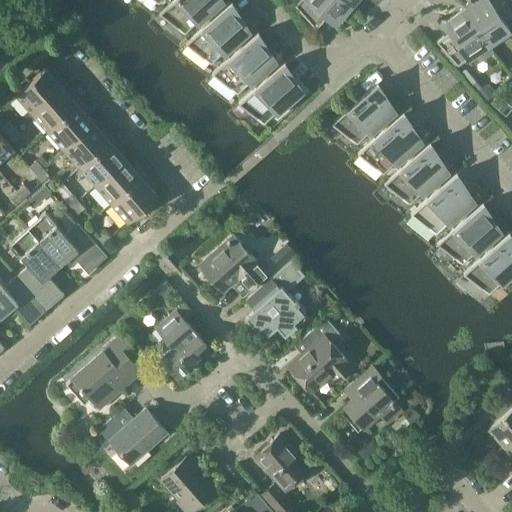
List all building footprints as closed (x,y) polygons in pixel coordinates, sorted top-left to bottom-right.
[(172,0),(159,12),(184,33),(197,21),(200,24),(215,10),(213,8),(221,0),(172,0)] [(353,5),(346,0),(298,0),(295,4),(316,28),(326,16),(334,23),(337,19),(353,5)] [(470,0),(464,6),(488,43),(509,29),(503,20),(511,14),(511,11),(504,0),(477,0),(473,3),(470,0)] [(239,38),(249,30),(232,2),(185,42),(211,63),(224,51),(226,54),(242,41),(239,38)] [(488,43),(464,6),(448,20),(444,22),(450,31),(436,40),(457,64),(471,55),(476,63),(494,52),(488,43)] [(258,32),(212,72),(237,93),(250,81),(253,84),(268,71),(266,68),(275,60),(258,32)] [(284,62),(238,103),(264,123),(277,111),(279,114),(295,101),(292,98),(301,90),(284,62)] [(15,93),(32,112),(62,86),(53,76),(56,72),(49,64),(15,93)] [(385,118),(394,109),(377,82),(331,122),(357,143),(369,131),(372,134),(387,121),(385,118)] [(32,112),(47,130),(81,101),(74,93),(71,96),(62,86),(32,112)] [(47,130),(63,148),(93,122),(84,112),(88,108),(81,101),(47,130)] [(404,112),(357,152),(383,173),(396,161),(398,164),(414,151),(411,148),(421,139),(404,112)] [(1,127),(7,134),(14,128),(8,121),(1,127)] [(63,148),(79,166),(113,137),(106,129),(102,132),(93,122),(63,148)] [(14,128),(7,134),(14,141),(21,135),(14,128)] [(0,159),(13,148),(0,133),(0,159)] [(79,166),(95,184),(125,158),(116,148),(120,145),(113,137),(79,166)] [(430,142),(384,182),(409,203),(422,191),(425,194),(440,181),(438,178),(447,170),(430,142)] [(95,184),(111,202),(145,173),(138,165),(134,168),(125,158),(95,184)] [(28,166),(35,173),(42,167),(36,159),(28,166)] [(42,167),(35,173),(42,181),(49,174),(42,167)] [(457,172),(410,213),(436,233),(449,221),(451,224),(467,211),(464,208),(473,200),(457,172)] [(145,173),(111,202),(128,221),(158,195),(148,184),(152,181),(145,173)] [(24,184),(17,190),(23,197),(30,191),(24,184)] [(23,197),(17,190),(9,196),(16,204),(23,197)] [(65,199),(71,206),(78,200),(72,193),(65,199)] [(78,200),(71,206),(77,213),(84,207),(78,200)] [(483,202),(437,243),(462,263),(475,251),(478,254),(493,241),(491,238),(500,230),(483,202)] [(45,210),(27,226),(60,264),(72,253),(88,271),(107,255),(77,221),(64,232),(45,210)] [(28,264),(16,274),(46,308),(64,293),(48,275),(60,264),(27,226),(9,242),(28,264)] [(97,236),(103,243),(110,237),(104,230),(97,236)] [(511,236),(509,232),(463,273),(488,293),(501,282),(504,284),(511,277),(511,236)] [(250,288),(267,273),(256,261),(257,260),(234,234),(199,265),(222,290),(239,275),(250,288)] [(305,315),(305,312),(304,309),(299,301),(295,297),(293,299),(286,290),(304,274),(291,259),(245,298),(254,308),(245,315),(256,329),(260,333),(262,334),(263,334),(265,334),(268,332),(277,324),(285,333),(296,323),(302,319),(305,315)] [(0,280),(0,316),(12,306),(28,324),(46,308),(16,274),(4,285),(0,280)] [(196,351),(206,342),(176,308),(155,327),(164,337),(162,338),(161,351),(162,352),(158,356),(177,377),(200,356),(196,351)] [(337,379),(351,366),(345,359),(346,358),(330,341),(339,333),(325,317),(301,338),(310,347),(289,366),(310,390),(330,372),(337,379)] [(127,356),(135,348),(122,333),(65,382),(84,403),(101,389),(108,398),(125,383),(120,377),(135,364),(127,356)] [(387,421),(401,409),(375,379),(381,375),(372,365),(345,389),(345,390),(349,386),(357,394),(339,410),(340,411),(345,406),(363,426),(379,412),(387,421)] [(488,426),(504,444),(511,437),(511,388),(491,408),(499,417),(488,426)] [(110,439),(131,463),(167,431),(145,407),(120,429),(110,417),(89,436),(100,448),(110,439)] [(255,455),(285,489),(310,468),(279,433),(255,455)] [(161,477),(189,510),(215,487),(187,455),(161,477)] [(263,493),(279,511),(289,502),(273,483),(263,493)] [(274,511),(255,491),(234,509),(231,505),(223,511),(274,511)]
